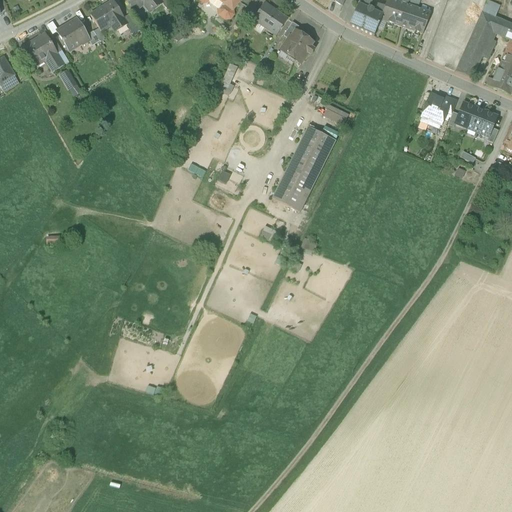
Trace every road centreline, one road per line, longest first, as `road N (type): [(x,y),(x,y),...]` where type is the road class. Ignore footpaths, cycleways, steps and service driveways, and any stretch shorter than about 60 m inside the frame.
road 1 (track): [(511,113),(430,277),(252,511)]
road 2 (residential): [(511,108),(349,36),(294,0)]
road 3 (track): [(178,356),(250,194)]
